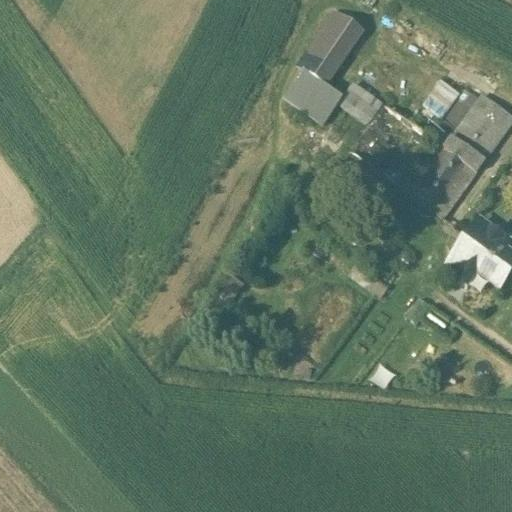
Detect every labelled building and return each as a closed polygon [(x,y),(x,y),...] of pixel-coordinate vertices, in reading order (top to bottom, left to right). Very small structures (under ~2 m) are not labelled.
[(362,37),(336,18),(323,36),(350,55),(362,37)] [(350,55),(323,36),(299,71),(326,90),(350,55)] [(343,103),(304,76),(285,103),(323,130),(343,103)] [(381,108),(354,89),(339,109),(366,129),(381,108)] [(466,94),(430,143),(383,110),(337,174),(387,210),(398,193),(443,225),(477,178),(485,167),(485,166),(511,128),(511,121),(483,101),(481,104),(466,94)] [(337,174),(334,172),(322,191),(375,228),(387,210),(337,174)] [(511,250),(480,228),(461,254),(474,263),(467,273),(477,280),(500,296),(511,279),(511,263),(505,258),(511,250)] [(474,263),(461,254),(449,272),(462,281),(458,287),(468,294),(477,280),(467,273),(474,263)] [(230,311),(241,285),(229,280),(218,306),(230,311)] [(420,304),(407,322),(417,329),(430,311),(420,304)]
